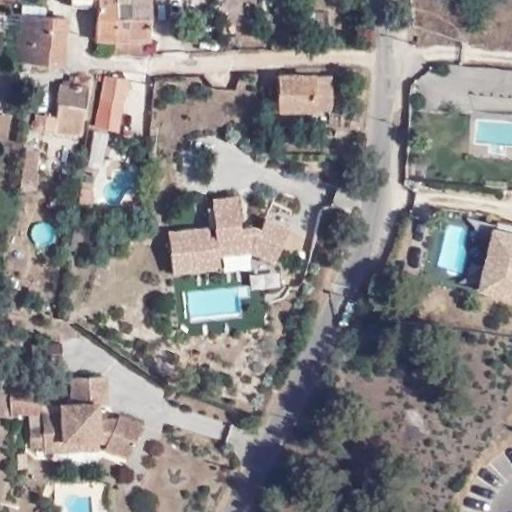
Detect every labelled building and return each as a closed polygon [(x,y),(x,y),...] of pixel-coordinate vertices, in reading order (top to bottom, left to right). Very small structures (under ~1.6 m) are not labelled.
[(71,0),(72,5),(72,8),(97,8),(96,0),(71,0)] [(96,0),(97,8),(95,41),(97,41),(114,42),(116,12),(116,0),(96,0)] [(116,0),(116,12),(151,12),(151,0),(116,0)] [(114,42),(114,54),(149,58),(151,12),(116,12),(114,42)] [(66,18),(45,16),(20,14),(17,61),(62,65),(66,18)] [(97,54),(114,54),(114,42),(97,41),(97,54)] [(77,86),(78,76),(69,75),(68,84),(77,86)] [(126,80),(104,76),(98,110),(120,114),(126,80)] [(333,112),(332,76),(277,77),(278,112),(333,112)] [(87,87),(77,86),(68,84),(59,84),(55,117),(35,115),(34,120),(32,121),(30,125),(30,128),(32,130),(34,132),(37,133),(42,134),(42,129),(53,131),(53,132),(81,136),(87,87)] [(10,117),(0,114),(0,140),(5,142),(10,117)] [(40,151),(29,150),(26,149),(20,189),(37,192),(40,173),(36,173),(40,151)] [(165,229),(170,272),(284,259),(279,219),(260,221),(260,222),(239,225),(236,191),(204,195),(208,224),(165,229)] [(511,235),(499,232),(487,289),(511,294),(511,235)] [(62,341),(32,343),(32,363),(62,361),(62,341)] [(60,441),(101,438),(107,440),(104,446),(128,457),(141,426),(118,415),(116,419),(100,419),(100,405),(104,405),(102,376),(72,377),(74,402),(59,402),(59,413),(42,414),(43,428),(29,428),(30,446),(61,445),(60,441)] [(101,447),(101,438),(60,441),(61,445),(61,449),(101,447)]
